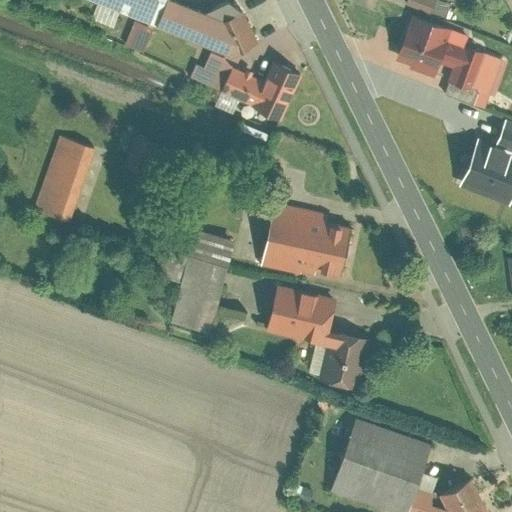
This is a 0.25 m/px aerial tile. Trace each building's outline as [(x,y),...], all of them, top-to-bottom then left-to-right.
[(173,0),(116,0),(166,20),(173,0)] [(250,11),(239,16),(199,0),(178,0),(170,20),(240,48),(243,48),(264,38),(250,11)] [(484,40),(412,13),(393,62),(465,89),(484,40)] [(159,26),(140,18),(130,40),(148,48),(159,26)] [(199,60),(193,73),(225,88),(237,64),(239,59),(216,48),(208,64),(199,60)] [(237,64),(225,88),(285,116),(307,70),(281,58),(270,80),(237,64)] [(101,146),(65,133),(40,203),(76,216),(101,146)] [(511,150),(475,138),(461,180),(511,197),(511,150)] [(331,206),(278,195),(265,260),(317,270),(319,261),(344,266),(353,221),(329,216),(331,206)] [(201,226),(196,253),(232,261),(238,234),(201,226)] [(166,246),(161,270),(190,277),(196,253),(166,246)] [(232,261),(196,253),(190,277),(180,322),(217,330),(232,261)] [(343,294),(282,280),(272,323),(334,336),(338,319),(343,294)] [(338,319),(334,336),(326,373),(365,381),(377,328),(338,319)] [(435,443),(361,418),(337,485),(412,511),(421,483),(435,443)] [(449,488),(451,493),(421,483),(412,511),(414,511),(494,511),(480,475),(449,488)]
